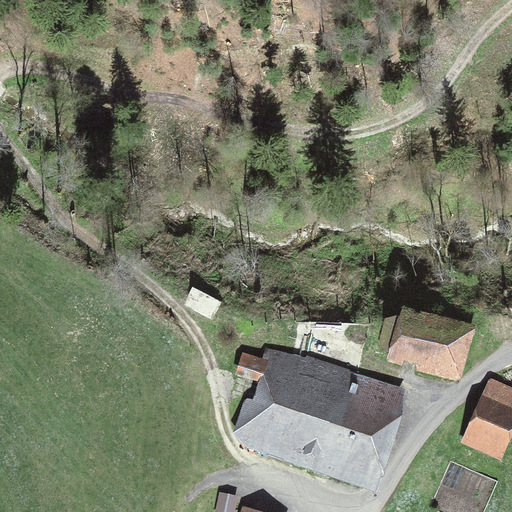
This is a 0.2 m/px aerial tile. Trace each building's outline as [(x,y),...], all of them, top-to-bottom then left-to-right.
[(220,304),(190,290),(182,307),(212,321),(220,304)] [(451,376),(464,331),(401,312),(387,357),(451,376)] [(511,321),(491,319),(489,336),(511,338),(511,321)] [(347,369),(307,356),(304,363),(264,350),(262,358),(242,352),(238,367),(257,373),(238,431),(368,473),(394,392),(345,376),(347,369)] [(463,441),(497,457),(511,424),(511,404),(485,392),(463,441)] [(231,511),(234,499),(219,496),(215,511),(231,511)]
